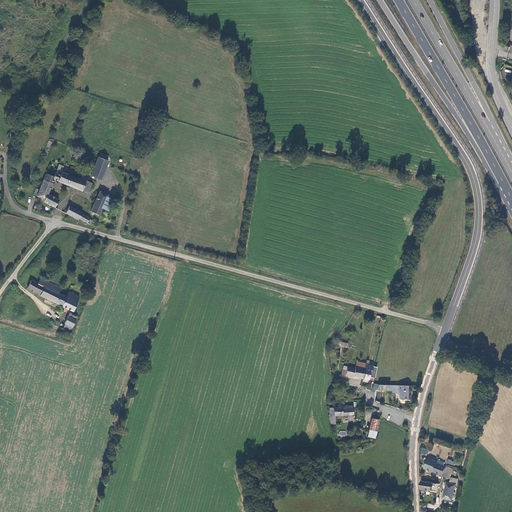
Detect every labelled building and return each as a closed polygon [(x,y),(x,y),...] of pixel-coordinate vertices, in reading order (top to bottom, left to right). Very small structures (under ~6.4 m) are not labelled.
[(108,162),(105,160),(98,158),(90,176),(101,180),(108,162)] [(81,191),(84,182),(61,172),(61,173),(59,171),(57,171),(56,174),(55,174),(53,178),(53,179),(81,191)] [(44,200),(42,202),(54,208),(58,201),(46,195),(53,179),(53,178),(46,175),(40,190),(37,196),(44,200)] [(91,183),(86,181),(85,181),(84,182),(81,191),(87,194),(91,183)] [(98,192),(89,213),(97,217),(100,210),(105,199),(107,196),(98,192)] [(112,203),(105,199),(100,210),(107,213),(112,203)] [(69,206),(65,214),(76,219),(89,225),(92,220),(87,218),(88,217),(80,213),(81,212),(69,206)] [(27,289),(59,306),(60,307),(65,297),(58,294),(60,289),(40,278),(37,284),(30,281),(27,289)] [(72,313),(76,306),(80,296),(69,291),(65,297),(60,307),(72,313)] [(66,316),(62,327),(70,331),(73,324),(72,323),(73,321),(69,319),(70,318),(66,316)] [(373,363),(371,363),(370,368),(367,378),(367,380),(372,381),(374,370),(376,370),(377,366),(372,365),(373,363)] [(345,373),(367,378),(370,368),(359,366),(352,365),(351,368),(347,367),(345,373)] [(410,399),(412,387),(403,385),(390,385),(390,391),(389,394),(400,394),(400,399),(410,399)] [(330,408),(330,417),(331,425),(335,425),(335,415),(353,414),(353,406),(347,406),(346,408),(342,408),(342,407),(330,408)] [(373,419),(370,430),(377,431),(379,421),(373,419)] [(377,431),(370,430),(368,437),(375,439),(377,431)] [(432,442),(440,444),(440,442),(446,443),(445,448),(451,449),(453,443),(433,439),(432,442)] [(425,468),(442,474),(445,465),(439,463),(440,459),(429,455),(425,468)] [(450,477),(453,469),(445,465),(442,474),(450,477)] [(446,483),(443,499),(452,501),(455,485),(457,486),(459,479),(450,478),(449,484),(446,483)] [(419,489),(431,491),(432,484),(421,481),(419,489)]
